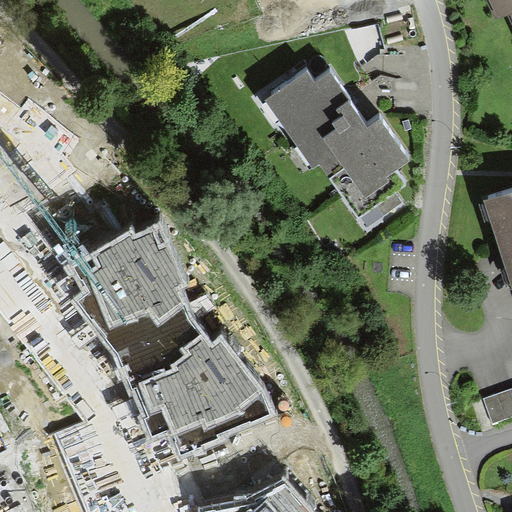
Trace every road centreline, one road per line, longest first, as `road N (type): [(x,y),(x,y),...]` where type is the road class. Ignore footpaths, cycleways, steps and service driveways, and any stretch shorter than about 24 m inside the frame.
road 1 (track): [(359,511),(311,365),(240,248),(0,9)]
road 2 (tertiary): [(426,0),(443,132),(424,345),(465,511)]
road 3 (unknown): [(0,298),(100,511)]
